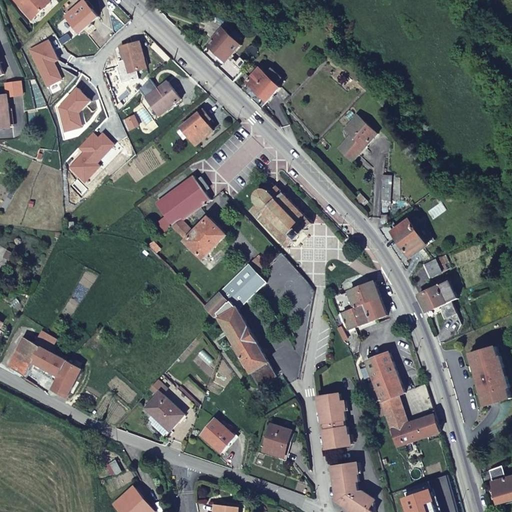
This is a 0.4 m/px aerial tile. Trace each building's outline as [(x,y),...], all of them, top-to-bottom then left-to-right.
[(15,0),(32,19),(48,4),(45,0),(15,0)] [(86,1),(67,16),(80,32),(99,17),(86,1)] [(210,45),(219,54),(222,51),(229,57),(241,45),(236,39),(241,34),(236,30),(231,35),(225,29),(210,45)] [(69,34),(59,40),(62,44),(71,38),(69,34)] [(121,47),(128,72),(148,67),(141,43),(121,47)] [(222,51),(219,54),(226,60),(229,57),(222,51)] [(282,78),(272,69),(267,74),(261,69),(251,78),(244,71),(233,82),(241,89),(249,82),(269,100),(281,88),(276,83),(282,78)] [(168,82),(148,98),(161,115),(181,99),(168,82)] [(0,96),(0,128),(12,127),(8,95),(0,96)] [(204,111),(183,127),(178,132),(184,139),(189,135),(197,144),(214,131),(210,126),(214,122),(204,111)] [(135,115),(125,120),(130,130),(140,125),(135,115)] [(357,156),(378,134),(359,116),(347,129),(352,134),(344,143),(357,156)] [(65,125),(66,138),(73,137),(72,124),(65,125)] [(357,156),(344,143),(339,148),(353,161),(357,156)] [(384,175),(381,203),(390,204),(393,176),(384,175)] [(158,222),(165,232),(173,226),(201,207),(212,199),(205,189),(209,186),(203,177),(198,180),(195,176),(157,203),(167,216),(158,222)] [(313,224),(284,194),(273,183),(270,183),(257,192),(255,198),(258,204),(251,210),(288,247),(302,234),(306,234),(306,230),(313,224)] [(468,194),(459,197),(461,202),(469,198),(468,194)] [(187,240),(205,259),(228,236),(211,217),(209,218),(201,207),(173,226),(187,240)] [(410,256),(427,244),(411,221),(396,231),(406,244),(403,246),(410,256)] [(394,233),(403,246),(406,244),(396,231),(394,233)] [(349,237),(344,241),(349,247),(354,243),(349,237)] [(444,256),(437,258),(424,264),(430,277),(449,268),(444,256)] [(250,265),(259,274),(266,267),(257,258),(250,265)] [(250,265),(222,291),(231,301),(259,274),(250,265)] [(259,274),(231,301),(238,309),(267,282),(259,274)] [(331,296),(338,314),(343,312),(382,298),(375,281),(343,294),(342,293),(335,295),(333,291),(328,293),(330,297),(331,296)] [(459,298),(451,281),(420,295),(428,311),(440,306),(453,301),(459,298)] [(222,291),(205,307),(215,317),(231,301),(222,291)] [(382,298),(343,312),(347,321),(350,329),(355,327),(388,315),(382,298)] [(231,301),(215,317),(215,318),(220,315),(244,356),(239,359),(244,366),(248,364),(261,385),(277,376),(238,309),(231,301)] [(455,307),(453,301),(440,306),(443,312),(455,307)] [(458,313),(455,307),(443,312),(446,318),(458,313)] [(348,334),(356,331),(355,327),(350,329),(347,321),(344,322),(348,334)] [(339,329),(344,340),(348,338),(346,334),(342,327),(339,329)] [(344,340),(351,354),(358,351),(359,339),(356,331),(348,334),(346,334),(348,338),(344,340)] [(60,376),(68,361),(50,352),(57,340),(46,334),(40,346),(25,338),(11,365),(27,375),(30,370),(34,361),(60,376)] [(511,394),(498,346),(472,353),(475,365),(477,364),(478,374),(480,373),(482,383),(480,383),(485,393),(483,393),(486,406),(511,398),(511,394)] [(406,392),(391,353),(367,361),(382,400),(397,395),(406,392)] [(60,376),(53,389),(67,397),(83,369),(68,361),(60,376)] [(41,376),(30,370),(27,375),(25,379),(36,385),(41,376)] [(159,380),(156,384),(151,389),(159,395),(147,408),(171,430),(185,414),(164,394),(169,389),(159,380)] [(319,395),(322,422),(325,421),(326,428),(323,428),(325,447),(350,444),(348,426),(345,426),(344,418),(347,418),(345,399),(342,400),(341,393),(319,395)] [(400,405),(397,395),(382,400),(383,401),(378,403),(380,410),(385,408),(385,410),(400,405)] [(400,405),(385,410),(392,430),(407,425),(400,405)] [(111,423),(116,427),(122,419),(118,415),(111,423)] [(419,420),(425,437),(441,432),(436,415),(419,420)] [(217,419),(202,435),(222,453),(237,437),(217,419)] [(407,425),(392,430),(398,446),(425,437),(419,420),(407,425)] [(273,425),(265,451),(285,456),(293,430),(273,425)] [(122,470),(116,459),(110,462),(116,473),(122,470)] [(332,467),(336,496),(346,502),(344,505),(355,511),(375,511),(368,507),(373,498),(361,491),(358,491),(357,483),(359,483),(357,464),(332,467)] [(511,477),(507,478),(504,466),(491,470),(500,503),(511,499),(511,477)] [(121,511),(151,511),(140,499),(144,496),(135,486),(115,504),(121,511)] [(140,499),(151,511),(154,511),(156,511),(144,496),(140,499)] [(346,502),(336,496),(337,501),(344,505),(346,502)] [(375,511),(376,511),(373,498),(368,507),(375,511)]
